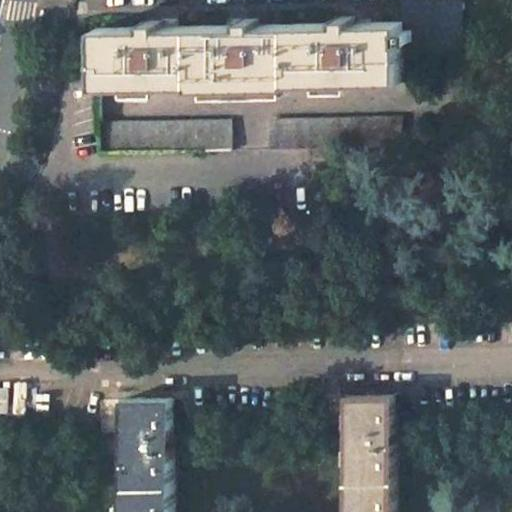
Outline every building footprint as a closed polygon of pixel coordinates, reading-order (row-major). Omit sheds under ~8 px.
[(403,0),(404,22),(405,50),(445,49),(465,49),(463,0),(403,0)] [(99,28),(100,85),(197,84),(197,87),(293,84),(293,82),(405,79),(405,50),(404,22),(356,22),(356,16),(338,17),(338,23),(260,25),(260,19),(242,19),(243,26),(164,27),(164,21),(146,21),(146,27),(99,28)] [(271,120),(272,149),(307,149),(404,146),(403,117),(271,120)] [(101,124),(101,153),(243,151),(242,123),(101,124)] [(397,394),(349,395),(350,427),(351,480),(399,479),(397,394)] [(174,398),(126,399),(127,431),(128,485),(176,484),(174,398)] [(399,511),(399,479),(351,480),(351,511),(399,511)] [(176,511),(176,484),(128,485),(128,511),(176,511)]
